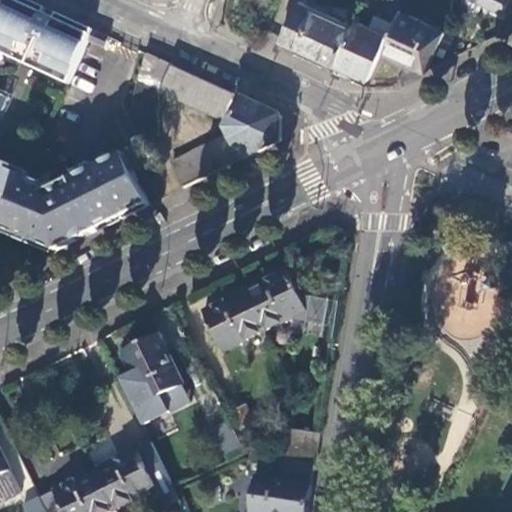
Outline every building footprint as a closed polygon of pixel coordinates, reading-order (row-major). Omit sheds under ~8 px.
[(14,0),(7,0),(0,16),(0,45),(24,56),(21,63),(22,64),(29,48),(41,54),(34,69),(35,69),(38,63),(73,79),(89,44),(93,36),(14,0)] [(335,66),(353,26),(299,0),(280,40),(335,66)] [(507,0),(468,0),(501,15),(507,0)] [(397,85),(427,71),(445,34),(399,12),(387,37),(380,52),(407,63),(397,85)] [(387,37),(355,22),(353,26),(335,66),(366,81),(380,52),(387,37)] [(112,39),(95,31),(93,36),(89,44),(106,52),(112,39)] [(0,53),(21,63),(24,56),(0,45),(0,53)] [(22,64),(34,69),(41,54),(29,48),(22,64)] [(235,95),(147,56),(141,76),(138,84),(134,110),(133,118),(134,125),(159,137),(162,93),(225,122),(232,103),(235,95)] [(35,69),(70,85),(73,79),(38,63),(35,69)] [(0,117),(3,119),(12,100),(4,97),(5,96),(0,93),(0,117)] [(283,116),(243,98),(229,131),(231,135),(244,160),(283,140),(283,116)] [(173,164),(186,188),(244,160),(231,135),(173,164)] [(56,189),(28,177),(5,225),(4,229),(57,252),(152,205),(127,153),(73,180),(75,184),(63,189),(60,196),(54,193),(56,189)] [(0,223),(5,225),(28,177),(30,173),(25,171),(24,173),(0,163),(0,223)] [(289,271),(246,292),(266,332),(308,311),(289,271)] [(266,332),(246,292),(205,312),(224,352),(266,332)] [(123,351),(147,402),(182,386),(159,334),(123,351)] [(235,415),(248,442),(261,436),(248,408),(235,415)] [(230,421),(214,429),(230,461),(247,454),(230,421)] [(316,464),(321,434),(292,430),(288,460),(316,464)] [(0,475),(10,470),(0,450),(0,475)] [(138,450),(97,471),(116,509),(158,488),(138,450)] [(309,511),(316,464),(288,460),(284,482),(256,478),(250,511),(309,511)] [(110,511),(116,509),(97,471),(54,493),(39,499),(45,511),(110,511)] [(45,511),(39,499),(38,497),(28,502),(32,511),(45,511)]
